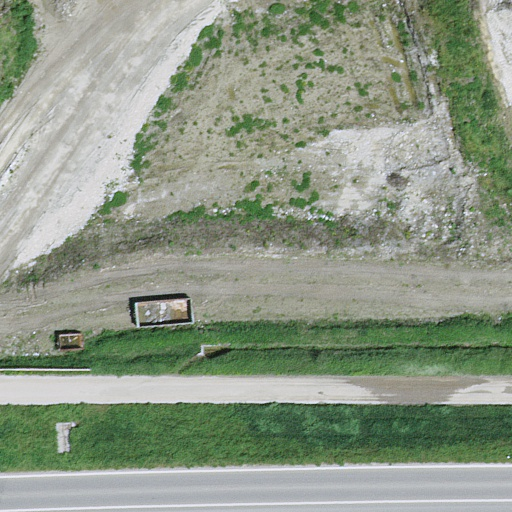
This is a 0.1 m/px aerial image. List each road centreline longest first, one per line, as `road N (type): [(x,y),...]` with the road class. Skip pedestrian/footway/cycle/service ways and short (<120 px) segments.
road 1 (track): [(0,399),(511,392)]
road 2 (tertiary): [(5,511),(511,498)]
